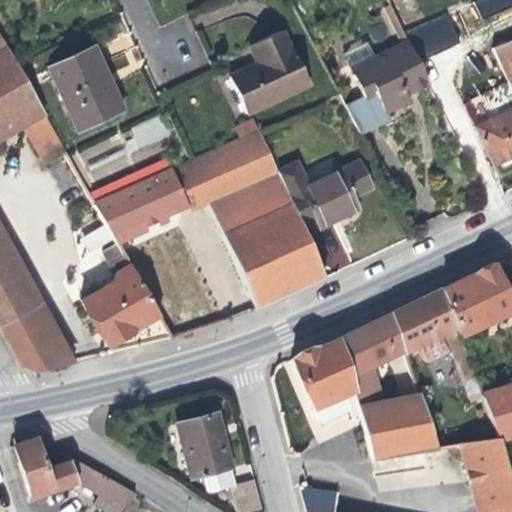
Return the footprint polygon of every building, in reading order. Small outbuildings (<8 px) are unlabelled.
[(480,20),(511,4),(511,0),(472,0),(471,1),(480,20)] [(419,56),(457,45),(449,16),(411,27),(419,56)] [(511,39),(511,18),(485,31),(493,48),(511,39)] [(293,50),(286,32),(254,47),(261,63),(250,69),(231,77),(249,114),(313,83),(296,47),(293,50)] [(511,39),(493,48),(491,48),(507,81),(511,78),(511,39)] [(375,61),(373,57),(365,41),(343,51),(353,71),(375,61)] [(429,84),(409,41),(373,57),(375,61),(353,71),(364,94),(344,104),(357,131),(386,118),(383,113),(400,105),(408,101),(405,95),(429,84)] [(94,206),(15,63),(7,49),(0,53),(0,333),(16,364),(31,371),(78,357),(0,218),(0,141),(24,127),(43,160),(47,160),(78,213),(89,234),(105,225),(94,206)] [(79,134),(125,113),(115,93),(111,93),(104,79),(91,51),(49,70),(79,134)] [(511,155),(511,92),(507,83),(481,95),(492,117),(473,127),(492,165),(511,155)] [(151,142),(162,125),(149,116),(137,134),(151,142)] [(261,130),(191,162),(173,170),(188,204),(207,195),(276,167),(261,130)] [(353,202),(376,193),(365,164),(345,172),(306,187),(300,173),(296,164),(278,172),(300,227),(314,221),(317,228),(338,220),(356,212),(353,202)] [(278,172),(276,167),(207,195),(254,309),(292,292),(321,279),(300,227),(278,172)] [(173,170),(94,206),(105,225),(112,238),(188,204),(173,170)] [(132,333),(157,319),(151,311),(121,253),(109,260),(108,266),(113,274),(111,283),(79,301),(105,348),(132,333)] [(511,308),(491,265),(467,277),(440,289),(456,334),(511,308)] [(456,334),(440,289),(414,302),(386,316),(402,351),(402,353),(414,348),(420,361),(425,363),(461,348),(456,334)] [(363,326),(337,338),(352,373),(402,351),(386,316),(363,326)] [(314,349),(291,359),(313,410),(360,390),(352,373),(337,338),(314,349)] [(511,384),(478,395),(495,438),(511,432),(511,384)] [(360,390),(313,410),(321,426),(365,406),(360,390)] [(371,458),(438,447),(418,395),(365,406),(371,458)] [(220,443),(212,415),(174,425),(188,480),(202,476),(206,493),(228,487),(232,486),(228,470),(232,469),(228,456),(224,442),(220,443)] [(43,470),(33,438),(22,442),(11,446),(28,499),(75,483),(96,496),(92,505),(103,511),(124,511),(135,493),(76,460),(68,464),(67,462),(43,470)] [(511,492),(495,438),(460,443),(478,508),(511,498),(511,492)] [(252,481),(232,486),(228,487),(234,511),(247,511),(260,509),(252,481)] [(334,511),(337,493),(300,488),(306,511),(334,511)] [(479,511),(511,511),(511,498),(478,508),(479,511)]
